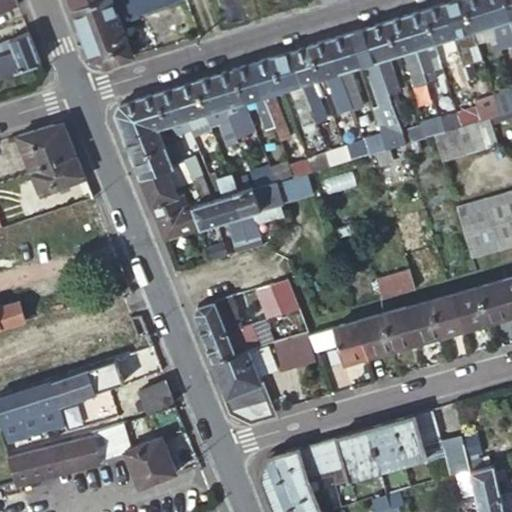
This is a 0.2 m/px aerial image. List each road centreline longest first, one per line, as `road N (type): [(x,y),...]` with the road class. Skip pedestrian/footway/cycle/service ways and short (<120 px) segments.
road 1 (residential): [(79,92),(221,447)]
road 2 (residential): [(221,447),(511,365)]
road 3 (residential): [(79,92),(337,6)]
